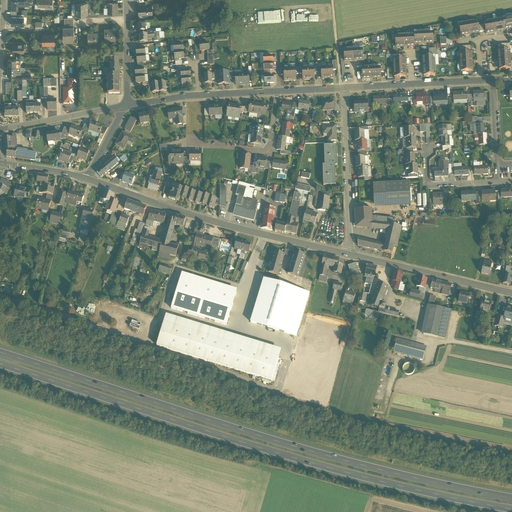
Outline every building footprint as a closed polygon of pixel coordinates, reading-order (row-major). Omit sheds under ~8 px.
[(38,6),(37,0),(35,0),(36,3),(35,3),(35,8),(41,8),(41,9),(45,9),(45,6),(38,6)] [(75,14),(75,15),(80,15),(87,14),(87,9),(87,3),(80,3),(75,3),(75,4),(75,9),(75,14)] [(107,3),(107,8),(108,8),(108,14),(117,14),(117,3),(107,3)] [(138,5),(139,15),(148,14),(152,14),(152,4),(146,5),(138,5)] [(511,16),(502,18),(502,19),(504,30),(511,28),(511,16)] [(24,18),(12,17),(11,25),(23,26),(24,18)] [(504,31),(504,30),(502,19),(484,23),(484,26),(485,31),(486,34),(504,31)] [(138,26),(138,31),(146,31),(146,30),(145,20),(138,21),(138,24),(138,26)] [(458,25),(461,36),(479,32),(478,27),(477,21),(458,25)] [(73,39),(74,39),(74,36),(74,28),(63,28),(63,39),(73,39)] [(104,29),(105,40),(115,40),(115,36),(115,29),(104,29)] [(414,33),(414,35),(414,44),(433,43),(433,32),(414,33)] [(88,33),(88,44),(98,44),(99,44),(99,41),(98,33),(88,33)] [(42,35),(43,45),(55,44),(54,34),(42,35)] [(148,42),(147,38),(147,35),(139,35),(140,43),(148,42)] [(414,47),(414,44),(414,35),(395,36),(396,48),(414,47)] [(24,53),(23,47),(23,44),(13,44),(13,53),(24,53)] [(343,50),(344,61),(363,60),(363,49),(343,50)] [(499,70),(510,69),(510,62),(509,50),(507,50),(504,50),(501,51),(498,51),(499,70)] [(460,53),(461,72),(472,71),(471,52),(468,52),(465,53),(462,53),(460,53)] [(423,57),(424,76),(435,75),(434,64),(434,56),(429,57),(423,57)] [(393,58),(394,78),(406,77),(405,58),(393,58)] [(110,59),(110,68),(119,67),(119,59),(110,59)] [(8,60),(8,67),(8,74),(16,75),(16,74),(20,74),(20,72),(20,71),(16,70),(16,67),(16,64),(20,64),(21,60),(16,60),(8,60)] [(119,75),(119,67),(110,68),(110,76),(119,76),(119,75)] [(361,68),(362,79),(381,78),(381,67),(361,68)] [(228,72),(217,73),(218,85),(229,84),(229,81),(228,72)] [(119,81),(119,76),(110,76),(108,76),(108,94),(118,94),(120,92),(119,81)] [(68,89),(69,90),(73,90),(76,90),(76,80),(68,80),(68,85),(70,85),(71,86),(71,89),(68,89)] [(68,104),(68,105),(71,105),(71,104),(74,104),(73,90),(69,90),(63,90),(64,104),(68,104)] [(485,95),(484,95),(484,99),(473,100),(474,102),(474,104),(485,103),(485,95)] [(47,101),(47,111),(57,110),(57,100),(47,101)] [(298,109),(308,111),(309,108),(309,103),(299,102),(299,103),(298,109)] [(322,102),(322,111),(334,111),(334,102),(322,102)] [(360,111),(360,113),(368,112),(367,102),(354,102),(355,112),(360,111)] [(281,110),(291,112),(293,104),(282,103),(281,110)] [(228,117),(240,119),(241,114),(242,108),(242,106),(229,104),(228,105),(228,109),(229,109),(228,112),(228,117)] [(249,113),(257,115),(258,106),(255,105),(255,104),(251,104),(249,113)] [(16,109),(12,109),(8,109),(8,105),(4,105),(4,109),(4,118),(12,117),(19,117),(19,109),(19,105),(15,105),(16,109)] [(210,116),(221,116),(220,105),(210,106),(210,110),(210,116)] [(261,106),(258,106),(257,115),(264,116),(265,116),(265,113),(266,106),(261,105),(261,106)] [(176,119),(178,125),(183,124),(182,118),(183,117),(181,110),(175,111),(175,110),(167,111),(169,120),(176,119)] [(139,117),(141,126),(149,124),(147,115),(139,117)] [(124,130),(130,133),(137,121),(131,118),(124,130)] [(92,132),(99,135),(102,127),(102,126),(92,123),(90,127),(89,131),(92,132)] [(282,132),(281,137),(286,138),(289,139),(291,126),(291,125),(286,124),(283,124),(282,132)] [(83,130),(82,131),(80,137),(83,138),(85,132),(88,133),(89,131),(90,127),(87,126),(84,125),(82,130),(83,130)] [(328,133),(328,141),(336,140),(336,126),(323,126),(323,133),(328,133)] [(69,135),(79,139),(80,137),(82,131),(83,130),(82,130),(72,127),(71,130),(69,135)] [(103,136),(104,136),(108,129),(102,127),(99,135),(100,135),(103,136)] [(253,128),(252,136),(261,137),(261,134),(262,134),(263,129),(256,128),(253,128)] [(404,139),(406,139),(413,138),(413,128),(404,129),(404,139)] [(355,142),(357,141),(364,141),(363,131),(359,131),(354,131),(355,142)] [(47,134),(48,143),(48,141),(53,141),(53,143),(60,141),(60,139),(59,134),(59,133),(47,134)] [(124,148),(128,141),(130,137),(123,133),(116,145),(120,147),(121,146),(124,148)] [(261,140),(261,137),(252,136),(251,143),(251,144),(254,144),(261,145),(262,140),(261,140)] [(284,152),(286,138),(281,137),(279,137),(278,145),(277,145),(277,151),(280,151),(284,152)] [(415,138),(413,138),(406,139),(407,149),(412,149),(416,149),(415,138)] [(366,141),(364,141),(357,141),(357,152),(366,151),(366,141)] [(323,166),(323,186),(336,186),(335,166),(337,166),(336,146),(324,147),(325,166),(323,166)] [(17,151),(11,150),(7,149),(7,150),(6,157),(15,159),(17,151)] [(77,158),(86,162),(88,154),(89,155),(89,154),(89,153),(89,152),(84,150),(83,151),(81,149),(80,149),(77,157),(77,158)] [(36,153),(21,151),(20,159),(35,161),(36,159),(36,153)] [(59,161),(68,164),(71,157),(72,155),(71,155),(68,154),(63,151),(59,161)] [(190,162),(199,162),(199,153),(196,153),(193,153),(190,153),(190,157),(190,162)] [(248,170),(249,170),(249,167),(250,156),(241,155),(241,160),(240,169),(248,170)] [(406,166),(408,165),(415,165),(414,155),(413,155),(405,155),(406,166)] [(356,168),(358,168),(365,168),(364,158),(364,157),(358,158),(355,158),(356,168)] [(114,158),(110,161),(114,166),(118,163),(115,159),(114,158)] [(256,168),(265,170),(266,162),(267,159),(258,158),(256,167),(256,168)] [(110,161),(104,166),(109,171),(115,166),(114,166),(110,161)] [(272,168),(285,170),(286,164),(279,163),(279,162),(273,161),(273,163),(272,168)] [(434,170),(435,177),(441,177),(448,176),(448,173),(448,166),(448,162),(447,162),(442,163),(442,170),(439,170),(434,170)] [(417,165),(415,165),(408,165),(408,176),(417,175),(417,165)] [(101,178),(109,171),(104,166),(97,173),(101,178)] [(367,168),(365,168),(358,168),(358,178),(364,178),(367,178),(367,168)] [(150,184),(159,186),(162,174),(154,171),(152,176),(150,184)] [(132,185),(135,177),(129,175),(125,174),(125,175),(123,181),(122,182),(132,185)] [(46,183),(47,184),(48,176),(38,175),(37,182),(41,183),(46,183)] [(0,184),(0,209),(4,199),(5,200),(9,191),(12,184),(2,180),(0,184)] [(386,203),(374,204),(374,208),(410,206),(409,183),(385,184),(386,203)] [(147,189),(157,192),(159,186),(150,184),(149,184),(147,189)] [(295,190),(310,193),(311,188),(296,184),(295,190)] [(373,185),(374,204),(386,203),(385,184),(373,185)] [(217,199),(210,197),(210,196),(203,194),(203,195),(196,193),(189,190),(190,189),(183,187),(182,188),(173,185),(172,189),(171,195),(169,199),(178,201),(179,198),(180,196),(183,197),(183,199),(186,200),(187,199),(190,200),(189,202),(193,203),(193,201),(197,202),(196,204),(200,205),(200,204),(201,202),(204,203),(203,205),(207,206),(207,205),(210,206),(209,208),(214,210),(215,205),(217,199)] [(17,201),(22,202),(22,200),(28,202),(30,190),(17,186),(14,198),(18,199),(17,201)] [(163,192),(171,195),(172,189),(172,188),(165,186),(163,192)] [(243,197),(243,198),(243,197),(246,188),(238,186),(236,196),(238,196),(243,197)] [(47,195),(52,196),(54,189),(50,188),(45,187),(43,187),(42,194),(47,195)] [(59,196),(58,200),(65,202),(67,194),(61,193),(62,190),(59,189),(56,196),(59,196)] [(501,192),(501,198),(502,198),(511,197),(511,190),(507,191),(501,191),(501,192)] [(490,199),(490,202),(495,202),(495,191),(489,192),(489,193),(481,193),(482,199),(490,199)] [(69,192),(67,199),(73,201),(77,202),(82,203),(84,197),(74,194),(71,193),(69,192)] [(103,200),(104,200),(110,202),(110,200),(112,201),(114,195),(105,192),(104,195),(103,200)] [(461,193),(461,202),(476,201),(475,193),(467,194),(467,193),(461,193)] [(433,206),(446,205),(446,194),(433,195),(433,200),(433,206)] [(249,210),(250,210),(251,203),(243,201),(243,197),(238,196),(236,205),(235,207),(236,207),(240,208),(249,210)] [(243,198),(243,197),(243,201),(251,203),(250,210),(255,211),(258,201),(243,197),(243,198)] [(329,198),(326,198),(325,205),(318,204),(317,210),(327,211),(329,198)] [(42,210),(48,212),(50,202),(45,201),(38,199),(36,208),(42,209),(42,210)] [(65,203),(65,202),(58,200),(56,205),(62,207),(59,215),(52,214),(52,215),(51,221),(62,224),(63,216),(64,216),(67,204),(65,203)] [(105,210),(113,213),(114,213),(115,212),(115,210),(118,203),(112,201),(110,200),(110,202),(108,206),(107,206),(105,210)] [(124,209),(130,211),(133,202),(127,201),(124,209)] [(298,202),(297,202),(292,201),(290,211),(296,212),(298,202)] [(130,211),(136,214),(139,205),(133,202),(130,211)] [(147,207),(139,205),(136,214),(143,216),(147,207)] [(264,207),(263,217),(274,219),(275,209),(264,207)] [(249,210),(240,208),(239,214),(240,217),(253,220),(255,212),(255,211),(250,210),(249,210)] [(356,227),(371,229),(372,223),(373,223),(372,217),(371,209),(355,211),(356,227)] [(84,210),(83,216),(87,217),(84,231),(85,231),(89,232),(92,219),(93,212),(84,210)] [(153,225),(156,225),(156,223),(160,224),(164,225),(166,214),(150,210),(148,221),(147,220),(146,224),(150,225),(150,224),(153,225)] [(117,212),(115,212),(114,213),(113,213),(110,219),(118,222),(119,222),(121,215),(116,213),(117,212)] [(303,221),(314,224),(317,215),(305,212),(303,221)] [(61,226),(62,224),(51,221),(52,215),(48,214),(46,222),(61,226)] [(119,222),(126,226),(129,218),(121,215),(119,222)] [(84,232),(85,231),(84,231),(87,217),(83,216),(82,216),(79,231),(82,232),(84,232)] [(175,225),(180,227),(183,227),(186,218),(176,216),(175,220),(173,225),(175,225)] [(272,230),(274,219),(263,217),(261,228),(272,230)] [(285,231),(296,234),(298,225),(295,224),(296,219),(294,218),(289,217),(285,231)] [(394,219),(372,217),(373,223),(392,225),(394,225),(394,219)] [(164,235),(162,242),(162,243),(169,245),(175,225),(173,225),(175,220),(169,218),(164,233),(164,235)] [(136,238),(139,239),(144,224),(140,223),(137,231),(135,230),(133,237),(136,238)] [(275,231),(284,234),(285,231),(286,225),(276,223),(275,231)] [(371,229),(391,231),(392,225),(373,223),(372,223),(371,229)] [(394,225),(392,225),(391,231),(388,244),(394,246),(397,246),(401,227),(394,225)] [(79,241),(85,243),(87,236),(81,234),(79,241)] [(197,234),(194,244),(199,246),(202,246),(202,244),(201,243),(202,240),(203,240),(203,239),(201,239),(201,236),(199,235),(197,234)] [(148,246),(153,248),(160,250),(162,243),(162,242),(159,241),(148,238),(142,236),(140,244),(148,246)] [(202,236),(201,236),(201,239),(203,239),(203,240),(202,240),(201,243),(202,244),(202,246),(210,249),(211,246),(212,245),(213,239),(202,236)] [(212,245),(219,247),(221,240),(213,238),(213,239),(212,245)] [(358,246),(383,252),(385,246),(359,240),(358,246)] [(241,254),(244,243),(237,241),(234,249),(238,250),(237,253),(241,254)] [(169,245),(162,243),(160,250),(159,252),(170,255),(176,257),(178,248),(175,247),(169,245)] [(251,245),(244,243),(241,254),(243,254),(244,252),(249,253),(251,245)] [(383,252),(392,254),(394,246),(388,244),(385,243),(385,246),(383,252)] [(198,250),(193,249),(190,257),(196,259),(197,255),(198,252),(199,251),(198,250)] [(206,254),(198,252),(197,255),(199,255),(199,258),(205,260),(206,254)] [(269,272),(278,275),(284,255),(283,255),(275,252),(269,272)] [(287,274),(298,277),(305,255),(304,255),(301,254),(298,253),(294,252),(292,257),(287,274)] [(324,255),(322,265),(329,266),(332,267),(334,258),(324,255)] [(339,259),(334,258),(332,267),(335,268),(334,272),(340,274),(342,266),(338,265),(339,259)] [(481,274),(489,276),(492,264),(490,263),(488,263),(483,262),(481,274)] [(348,266),(351,278),(359,275),(355,263),(348,266)] [(159,272),(169,276),(172,269),(161,265),(159,272)] [(367,266),(365,275),(369,276),(374,277),(375,277),(377,268),(367,266)] [(182,273),(181,276),(236,293),(237,290),(182,273)] [(392,281),(393,282),(399,283),(400,283),(402,275),(394,273),(393,278),(392,281)] [(511,277),(509,276),(505,275),(503,284),(510,285),(510,281),(511,277)] [(226,326),(236,293),(181,276),(171,309),(226,326)] [(416,287),(424,289),(427,279),(419,277),(416,287)] [(309,294),(264,280),(251,323),(296,337),(309,294)] [(436,289),(439,290),(441,282),(433,280),(431,288),(436,289)] [(435,293),(449,296),(452,285),(441,282),(439,290),(436,289),(435,293)] [(373,297),(382,301),(388,288),(378,284),(373,297)] [(410,297),(418,299),(420,293),(411,291),(410,297)] [(355,296),(349,294),(346,293),(343,300),(353,303),(355,296)] [(458,302),(467,304),(469,295),(460,293),(458,302)] [(369,305),(379,309),(379,308),(381,304),(382,301),(373,297),(369,305)] [(488,314),(490,304),(482,301),(480,312),(481,312),(481,311),(488,312),(487,314),(488,314)] [(451,311),(444,309),(429,306),(423,335),(438,338),(445,339),(451,311)] [(399,313),(385,309),(379,308),(379,309),(378,313),(397,318),(399,313)] [(166,315),(164,323),(279,358),(281,350),(166,315)] [(503,325),(504,322),(504,319),(497,317),(495,326),(502,328),(503,325)] [(271,381),(279,358),(164,323),(157,346),(271,381)] [(394,352),(423,360),(426,347),(397,340),(394,352)] [(413,374),(414,370),(414,367),(411,364),(407,363),(404,365),(402,369),(403,372),(406,375),(409,375),(413,374)]
